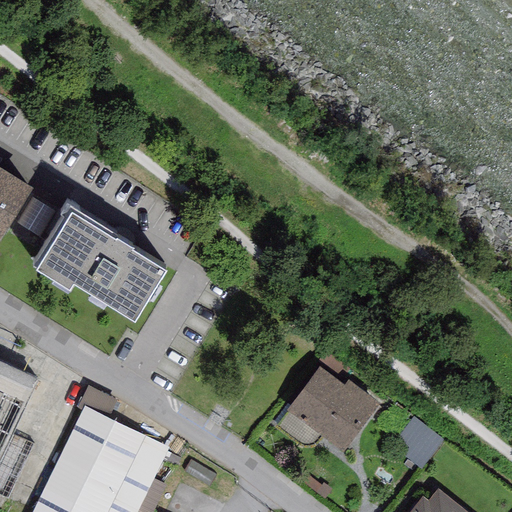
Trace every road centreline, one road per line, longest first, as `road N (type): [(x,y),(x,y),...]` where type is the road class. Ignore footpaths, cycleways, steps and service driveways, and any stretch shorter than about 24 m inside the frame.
road 1 (track): [(0,51),(95,111),(511,454)]
road 2 (residential): [(0,300),(324,511)]
road 3 (unknown): [(0,141),(120,206),(166,247),(177,279),(174,301),(139,390)]
